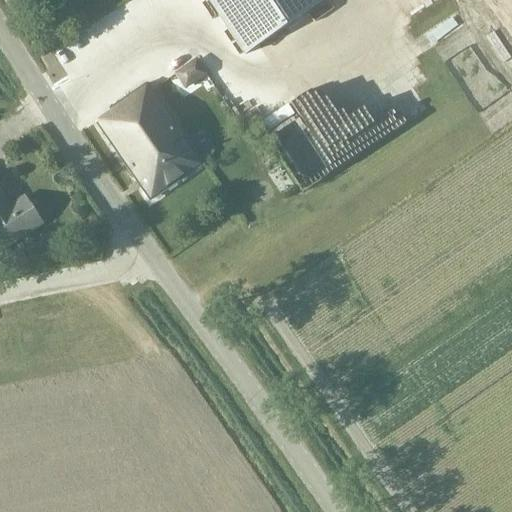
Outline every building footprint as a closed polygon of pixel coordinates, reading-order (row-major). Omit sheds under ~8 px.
[(202,0),(241,55),(321,0),(202,0)] [(403,53),(426,42),(417,23),(393,34),(403,53)] [(181,121),(218,97),(210,83),(213,81),(194,53),(154,79),(181,121)] [(146,199),(199,164),(146,84),(105,111),(108,115),(95,123),(146,199)] [(0,248),(42,222),(25,197),(10,206),(0,190),(0,248)]
